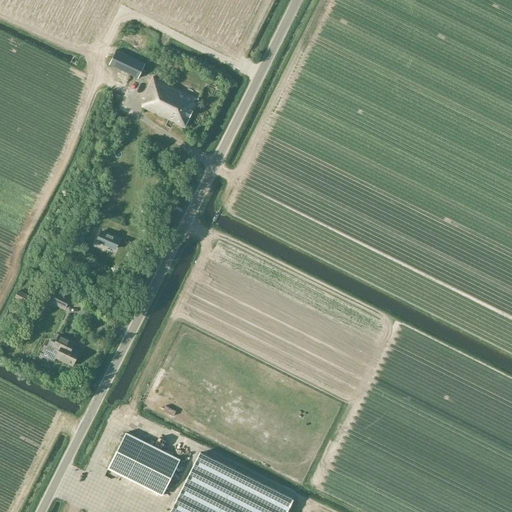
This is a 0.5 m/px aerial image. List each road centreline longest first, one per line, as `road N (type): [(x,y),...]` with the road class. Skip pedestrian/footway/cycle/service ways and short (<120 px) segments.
road 1 (unclassified): [(41,511),(297,0)]
road 2 (track): [(175,314),(349,401),(390,329),(375,311),(227,238),(206,238)]
road 3 (track): [(511,352),(231,212),(230,178),(214,166)]
road 4 (track): [(329,511),(141,421),(107,433),(79,490)]
road 5 (track): [(104,44),(70,147),(0,300)]
road 6 (track): [(184,225),(208,246),(129,408)]
road 7 (track): [(259,77),(129,14),(117,19),(104,44)]
road 8 (track): [(15,511),(56,428),(81,431)]
